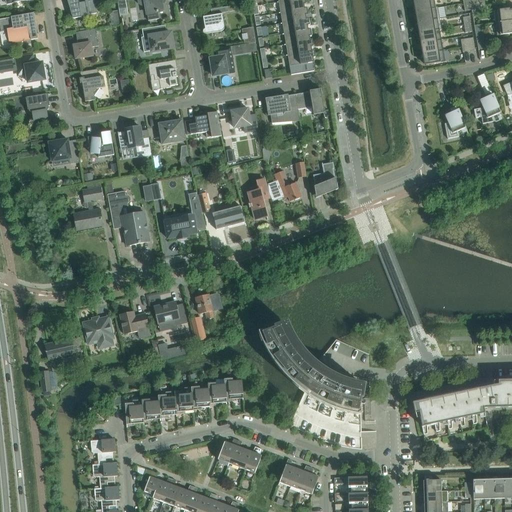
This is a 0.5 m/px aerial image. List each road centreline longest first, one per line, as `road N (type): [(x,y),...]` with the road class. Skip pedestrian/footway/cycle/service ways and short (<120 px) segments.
road 1 (residential): [(35,294),(76,294),(228,261),(367,207),(361,187)]
road 2 (residential): [(141,511),(140,450),(237,422),(258,422),(342,459)]
road 3 (residential): [(46,0),(70,117),(199,100)]
road 4 (residential): [(394,455),(392,391),(405,369),(511,360)]
road 5 (secondary): [(22,511),(0,332)]
road 6 (residential): [(361,187),(421,169),(405,82)]
road 7 (residential): [(199,100),(341,78)]
